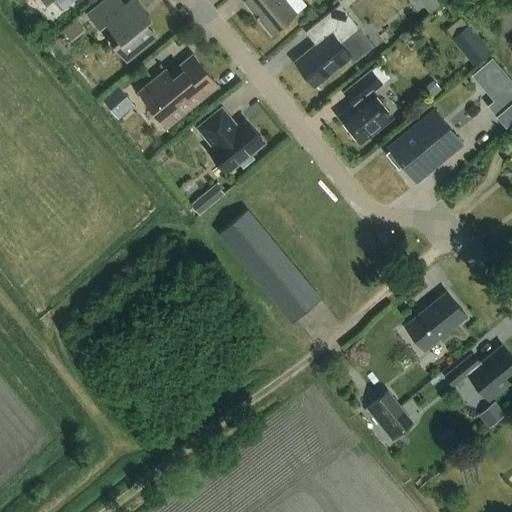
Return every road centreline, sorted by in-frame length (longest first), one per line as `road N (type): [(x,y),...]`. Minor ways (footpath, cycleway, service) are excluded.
road 1 (residential): [(184,0),(372,211),(456,238),(511,300)]
road 2 (track): [(456,238),(106,511)]
